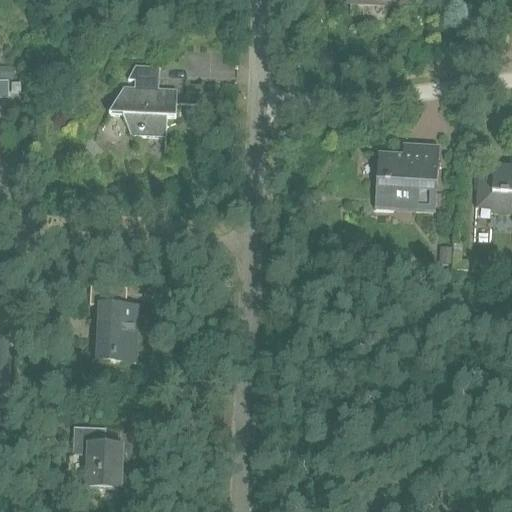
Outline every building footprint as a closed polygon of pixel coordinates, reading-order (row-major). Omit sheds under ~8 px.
[(124,90),(109,117),(121,117),(130,138),(165,140),(166,120),(175,121),(176,92),(157,92),(158,69),(135,68),(128,82),(134,83),(134,90),(124,90)] [(0,69),(0,80),(11,80),(11,70),(0,69)] [(426,158),(378,156),(375,210),(394,212),(402,200),(417,201),(416,213),(435,214),(438,167),(426,166),(426,158)] [(511,168),(493,168),(493,175),(477,174),(475,210),(491,211),(490,215),(511,216),(511,168)] [(90,308),(104,308),(102,345),(98,345),(97,363),(132,365),(134,326),(137,326),(137,309),(126,308),(126,291),(91,289),(90,308)] [(0,397),(9,398),(12,342),(0,341),(0,397)] [(0,449),(7,449),(9,417),(0,416),(0,449)] [(106,432),(75,431),(74,458),(89,459),(87,490),(121,492),(122,448),(105,447),(106,432)]
